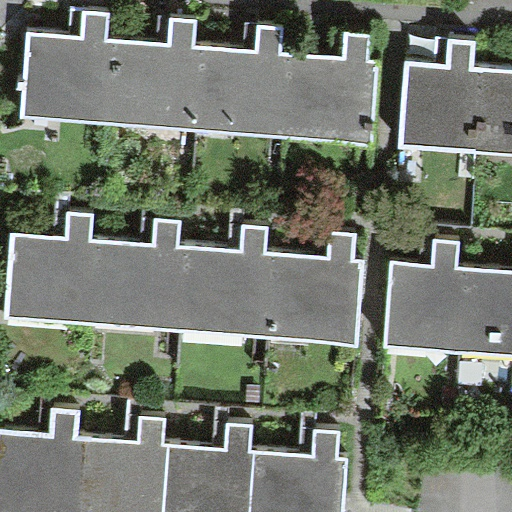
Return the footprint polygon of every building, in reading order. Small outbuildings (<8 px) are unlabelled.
[(83,0),(83,20),(28,17),(22,101),(113,107),(119,24),(109,24),(110,0),(83,0)] [(170,28),(119,24),(113,107),(195,113),(201,31),(197,31),(198,7),(186,6),(172,5),(170,28)] [(259,35),(201,31),(195,113),(281,119),(287,39),(282,39),(284,13),(271,13),(260,12),(259,35)] [(345,43),(287,39),(281,119),(373,125),(379,47),(369,46),(370,21),(357,20),(347,19),(345,43)] [(402,132),(476,137),(481,56),(472,55),(474,29),(461,28),(447,27),(445,53),(408,50),(402,132)] [(511,57),(481,56),(476,137),(511,139),(511,57)] [(68,222),(13,218),(8,303),(99,309),(104,226),(95,225),(97,201),(83,200),(70,199),(68,222)] [(156,229),(104,226),(99,309),(181,314),(187,233),(182,232),(184,208),(172,207),(157,206),(156,229)] [(245,237),(187,233),(181,314),(267,320),(273,241),(268,240),(269,215),(257,214),(246,213),(245,237)] [(331,244),(273,241),(267,320),(359,327),(364,248),(354,247),(356,222),(343,221),(332,220),(331,244)] [(386,329),(461,335),(467,253),(458,253),(460,228),(448,227),(434,226),(432,252),(391,249),(386,329)] [(511,256),(467,253),(461,335),(511,338),(511,256)] [(51,419),(0,415),(0,500),(81,506),(87,423),(78,423),(79,398),(65,397),(52,396),(51,419)] [(138,427),(87,423),(81,506),(163,511),(169,430),(165,430),(167,405),(154,405),(140,404),(138,427)] [(227,434),(169,430),(163,511),(166,511),(250,511),(255,438),(250,438),(252,412),(240,411),(229,411),(227,434)] [(313,442),(255,438),(250,511),(342,511),(347,445),(337,445),(339,419),(326,419),(315,418),(313,442)]
